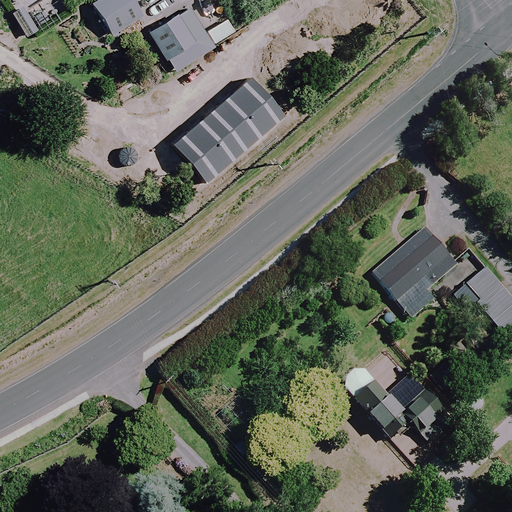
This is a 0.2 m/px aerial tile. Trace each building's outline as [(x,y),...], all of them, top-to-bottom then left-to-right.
[(140,19),(127,0),(100,0),(90,6),(110,38),(140,19)] [(212,50),(187,10),(147,36),(172,76),(212,50)] [(151,64),(135,39),(124,46),(141,71),(151,64)] [(371,275),(403,313),(411,322),(437,300),(429,292),(433,288),(455,270),(423,232),(371,275)] [(511,328),(511,302),(484,272),(468,286),(483,303),(477,309),(503,337),(511,328)]
